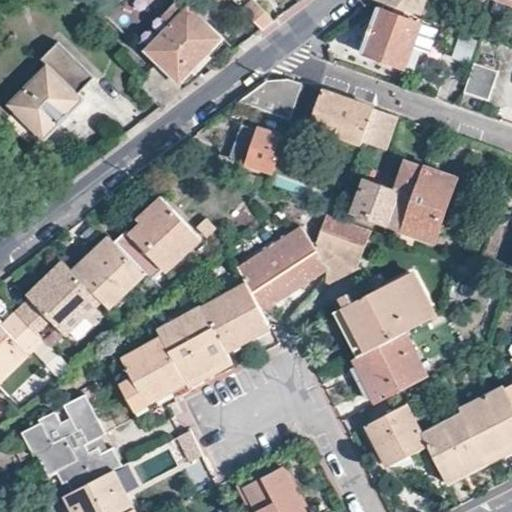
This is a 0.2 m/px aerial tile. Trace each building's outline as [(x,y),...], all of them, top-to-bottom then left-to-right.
[(224,35),(186,0),(184,0),(143,46),(182,82),(224,35)] [(257,0),(256,0),(246,10),(263,27),(275,19),(257,0)] [(386,0),(422,12),(426,0),(386,0)] [(419,22),(377,7),(362,50),(404,66),(419,22)] [(497,68),(473,60),(469,75),(492,84),(497,68)] [(84,97),(47,62),(9,102),(46,137),(84,97)] [(184,89),(155,62),(138,81),(162,105),(184,89)] [(487,99),(492,84),(469,75),(464,90),(487,99)] [(250,91),(239,99),(293,120),(306,82),(292,76),(265,78),(250,91)] [(332,91),(320,87),(310,117),(331,125),(330,129),(361,140),(365,128),(374,106),(332,91)] [(388,111),(374,106),(365,128),(380,134),(388,111)] [(257,130),(242,123),(230,157),(275,174),(288,136),(258,126),(257,130)] [(395,190),(365,179),(354,209),(402,227),(423,165),(406,159),(395,190)] [(423,165),(402,227),(436,239),(458,178),(423,165)] [(361,180),(350,176),(336,216),(346,219),(361,180)] [(197,244),(156,201),(114,239),(143,270),(158,285),(197,244)] [(336,216),(328,212),(318,241),(357,268),(372,230),(346,219),(336,216)] [(306,230),(239,264),(248,284),(268,322),(336,287),(306,230)] [(109,234),(73,267),(101,298),(108,304),(143,270),(114,239),(109,234)] [(34,299),(19,314),(33,329),(49,315),(66,332),(101,298),(73,267),(67,261),(31,295),(34,299)] [(400,277),(343,306),(366,349),(391,337),(423,321),(400,277)] [(248,284),(204,306),(226,351),(271,327),(268,322),(248,284)] [(203,304),(158,327),(162,337),(185,382),(230,360),(226,351),(204,306),(203,304)] [(0,321),(0,383),(31,354),(20,341),(33,329),(19,314),(5,326),(0,321)] [(162,337),(110,362),(133,408),(185,382),(162,337)] [(366,349),(346,359),(369,403),(415,380),(391,337),(366,349)] [(511,374),(502,380),(508,395),(511,401),(511,374)] [(42,421),(23,431),(33,452),(38,451),(50,472),(57,468),(64,481),(69,480),(73,490),(114,469),(123,464),(114,446),(103,451),(97,440),(109,434),(87,393),(67,404),(73,415),(63,421),(57,410),(40,418),(42,421)] [(511,401),(508,395),(463,419),(465,424),(485,462),(511,448),(511,401)] [(405,405),(367,423),(392,470),(428,450),(426,444),(405,405)] [(465,424),(426,444),(428,450),(445,482),(485,462),(465,424)] [(196,432),(180,435),(187,462),(202,458),(196,432)] [(325,511),(299,463),(227,500),(232,511),(325,511)] [(73,490),(65,495),(73,511),(136,511),(114,469),(73,490)]
